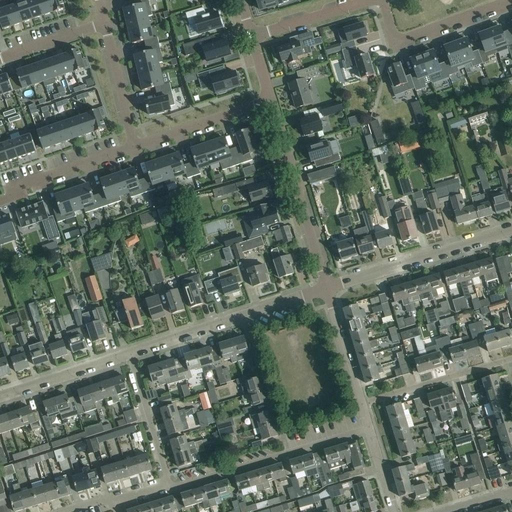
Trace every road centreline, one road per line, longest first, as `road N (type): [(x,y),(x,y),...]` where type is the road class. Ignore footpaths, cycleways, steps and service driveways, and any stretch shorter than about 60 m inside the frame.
road 1 (residential): [(129,354),(326,287)]
road 2 (residential): [(170,488),(368,428)]
road 3 (unclassified): [(326,287),(269,100)]
road 4 (residential): [(326,287),(511,231)]
road 5 (residential): [(510,0),(403,39),(393,35),(382,0)]
road 6 (residential): [(511,358),(361,403)]
road 7 (residential): [(133,147),(269,100)]
road 8 (residential): [(0,200),(133,147)]
road 9 (residential): [(170,488),(129,354)]
road 10 (residential): [(0,397),(129,354)]
road 11 (residential): [(133,147),(104,22)]
road 12 (residential): [(371,0),(250,36)]
road 13 (unclassified): [(361,403),(326,287)]
